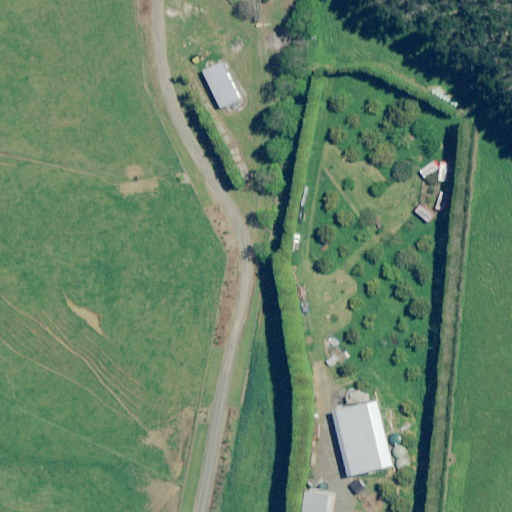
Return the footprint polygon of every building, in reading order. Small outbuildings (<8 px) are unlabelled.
[(243,100),(225,63),(207,72),(224,109),(243,100)] [(447,196),(439,196),(437,213),(446,214),(447,196)] [(437,217),(423,206),(418,212),(431,224),(437,217)] [(341,400),(333,401),(334,430),(341,429),(341,400)] [(333,511),(336,497),(316,494),(313,511),(333,511)]
